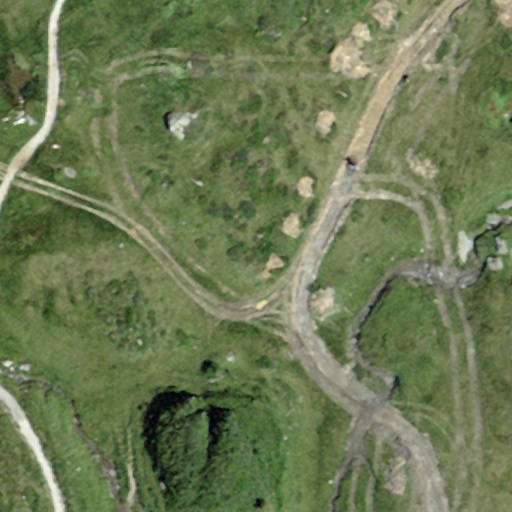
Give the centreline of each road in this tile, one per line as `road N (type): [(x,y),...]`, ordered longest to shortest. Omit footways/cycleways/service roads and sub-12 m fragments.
road 1 (track): [(0,169),(123,220),(170,259),(203,305),(265,300),(296,280),(363,138),(424,33),(458,0)]
road 2 (track): [(296,280),(310,347),(338,380),(413,437),(433,470),(443,511)]
